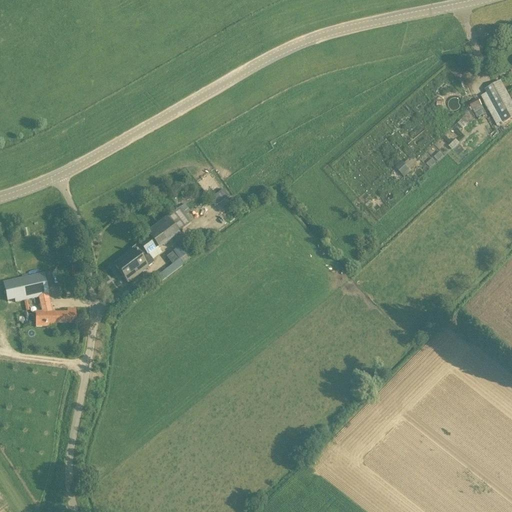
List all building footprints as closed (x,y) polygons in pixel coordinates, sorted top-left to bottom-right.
[(511,100),(501,81),(484,90),(486,94),(481,97),(497,127),(511,118),(511,100)] [(469,104),(472,110),(481,106),(478,99),(469,104)] [(461,121),(458,125),(462,129),(466,125),(461,121)] [(455,140),(449,147),(452,150),(459,144),(455,140)] [(440,152),(434,157),(437,161),(443,156),(440,152)] [(432,159),(426,164),(430,168),(436,163),(432,159)] [(404,164),(397,170),(402,175),(409,169),(404,164)] [(215,206),(228,196),(223,189),(209,199),(215,206)] [(148,236),(138,244),(132,249),(133,251),(115,266),(127,283),(147,268),(153,263),(148,256),(157,249),(159,251),(179,235),(178,233),(189,224),(178,210),(167,218),(166,217),(145,232),(148,236)] [(173,251),(179,259),(192,249),(186,241),(173,251)] [(182,263),(179,259),(159,274),(162,278),(182,263)] [(44,273),(0,283),(0,291),(3,306),(31,300),(33,307),(40,305),(42,313),(36,313),(36,327),(46,327),(46,324),(75,324),(75,309),(67,309),(67,313),(51,313),(48,296),(49,296),(44,273)] [(45,394),(49,382),(44,380),(40,392),(45,394)]
